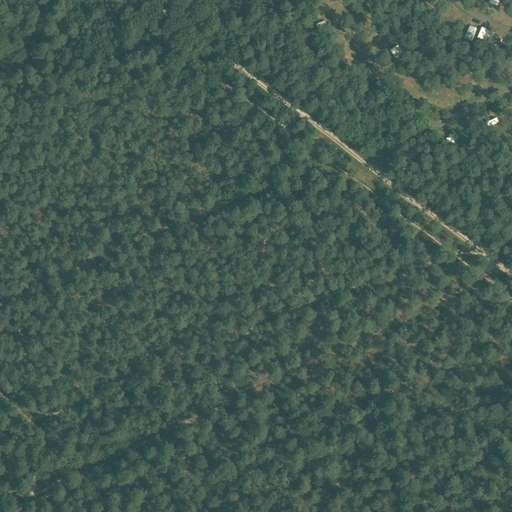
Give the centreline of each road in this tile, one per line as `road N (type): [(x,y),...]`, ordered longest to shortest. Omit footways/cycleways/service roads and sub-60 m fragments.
road 1 (track): [(0,392),(79,473),(485,278)]
road 2 (unknown): [(483,252),(441,257),(398,278),(275,312),(188,376),(0,430)]
road 3 (track): [(511,298),(117,0)]
road 4 (unknown): [(511,274),(146,0)]
road 5 (track): [(511,431),(353,511)]
road 6 (track): [(115,511),(79,473),(0,495)]
